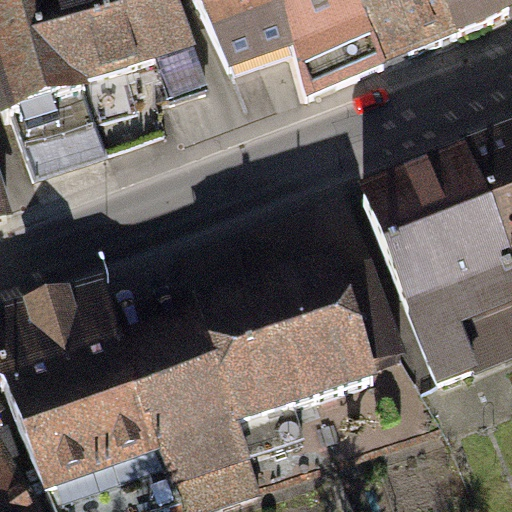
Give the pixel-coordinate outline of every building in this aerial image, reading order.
[(87,98),(183,64),(162,0),(0,0),(0,83),(40,194),(112,169),(87,98)] [(193,0),(235,85),(296,61),(276,0),(193,0)] [(308,107),(386,72),(354,0),(276,0),(296,61),(308,107)] [(354,0),(386,72),(509,17),(501,0),(354,0)] [(511,144),(468,161),(511,273),(511,144)] [(511,273),(468,161),(359,202),(441,399),(511,368),(511,273)] [(0,232),(14,228),(0,178),(0,232)] [(0,511),(50,511),(150,470),(166,511),(215,511),(257,495),(236,441),(367,393),(325,270),(114,346),(98,289),(0,319),(0,511)]
